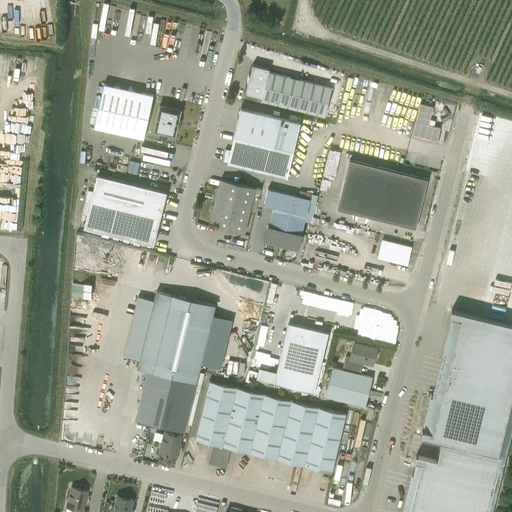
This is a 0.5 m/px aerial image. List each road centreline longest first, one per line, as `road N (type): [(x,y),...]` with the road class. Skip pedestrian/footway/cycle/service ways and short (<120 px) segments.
road 1 (unclassified): [(414,307),(191,249),(184,240),(232,20),(227,0)]
road 2 (unclassified): [(314,511),(70,454)]
road 3 (unclassified): [(363,511),(414,307)]
road 4 (unclassified): [(4,440),(17,259),(0,243)]
road 5 (unclassified): [(414,307),(463,115)]
